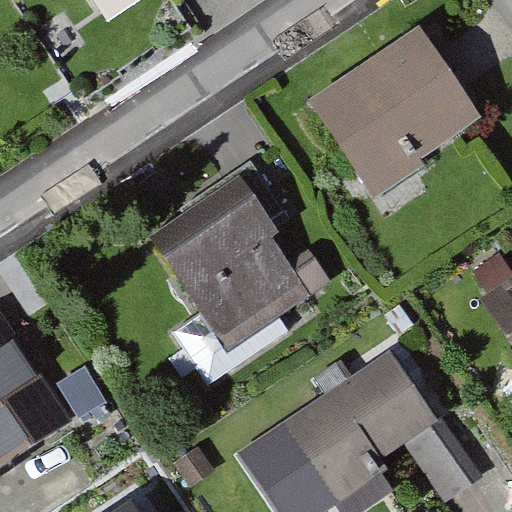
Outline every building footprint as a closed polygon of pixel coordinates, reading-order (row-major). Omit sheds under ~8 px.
[(58,0),(66,12),(85,0),(58,0)] [(412,188),(471,148),(409,58),(296,135),(364,233),(418,197),(412,188)] [(218,376),(296,326),(249,253),(270,239),(245,200),(230,210),(134,271),(164,317),(175,310),(218,376)] [(511,304),(507,308),(489,284),(463,302),(478,325),(466,333),(511,400),(511,304)] [(0,491),(62,450),(0,357),(0,491)] [(391,475),(410,501),(417,511),(474,511),(488,503),(442,437),(428,447),(381,380),(337,410),(323,390),(303,404),(317,423),(272,454),(308,506),(300,511),(377,511),(364,493),(391,475)]
